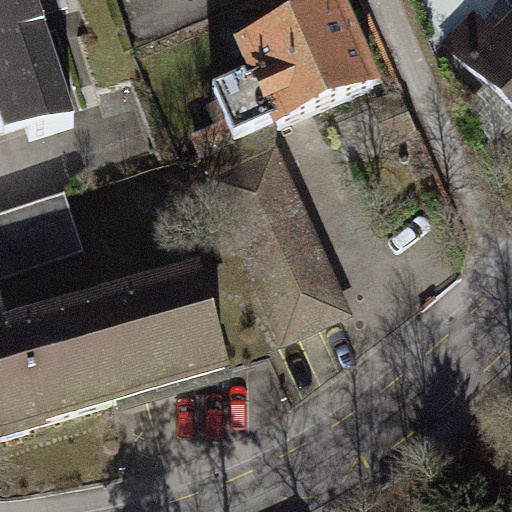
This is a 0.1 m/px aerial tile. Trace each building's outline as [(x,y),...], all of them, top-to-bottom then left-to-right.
[(37,0),(0,0),(0,142),(76,122),(37,0)] [(351,9),(239,54),(274,140),(386,94),(351,9)] [(511,35),(480,67),(511,96),(511,35)] [(274,151),(210,180),(287,349),(350,320),(274,151)] [(0,278),(92,249),(74,193),(0,216),(0,278)] [(8,307),(0,309),(0,457),(241,388),(208,277),(19,331),(8,307)]
